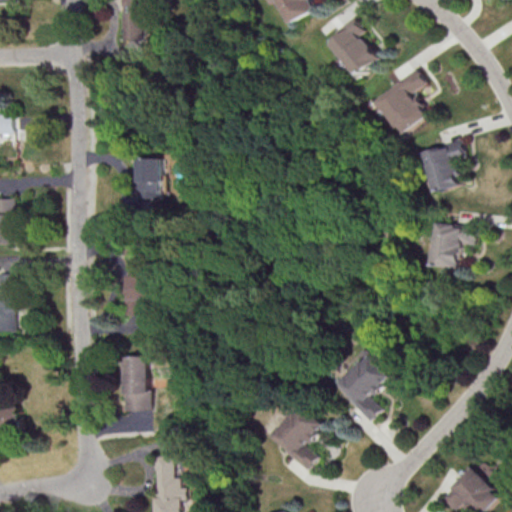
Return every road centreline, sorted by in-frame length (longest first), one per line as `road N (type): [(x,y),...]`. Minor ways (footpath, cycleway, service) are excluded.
road 1 (residential): [(419,0),(484,61),(511,103),(503,355),(373,498),(387,511)]
road 2 (residential): [(95,478),(77,0)]
